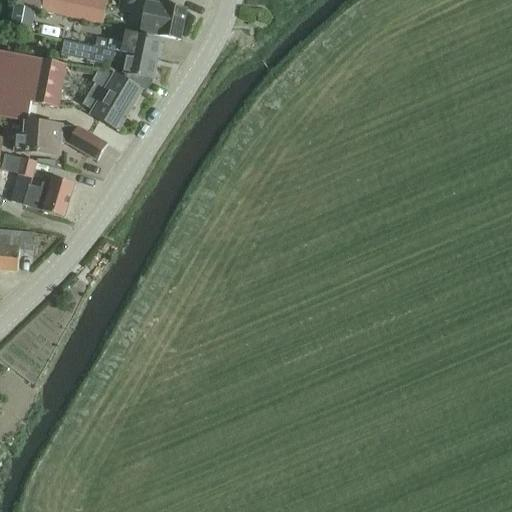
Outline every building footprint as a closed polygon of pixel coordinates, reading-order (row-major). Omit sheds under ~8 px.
[(17,0),(14,7),(16,8),(34,11),(40,12),(40,13),(101,25),(106,0),(17,0)] [(146,3),(140,33),(178,41),(184,11),(146,3)] [(30,35),(31,25),(34,11),(16,8),(12,31),(30,35)] [(123,43),(109,41),(96,39),(95,48),(107,50),(107,52),(156,60),(160,41),(139,37),(139,36),(125,33),(123,43)] [(152,81),(156,60),(107,52),(107,50),(95,48),(63,42),(61,56),(96,63),(105,65),(106,62),(125,66),(124,74),(127,74),(123,80),(142,91),(145,93),(152,81)] [(56,110),(65,66),(0,54),(0,117),(24,122),(23,124),(25,124),(26,123),(29,105),(56,110)] [(122,80),(115,76),(91,116),(118,131),(142,91),(123,80),(122,80)] [(63,125),(26,123),(25,124),(23,124),(22,135),(14,134),(13,155),(61,158),(62,144),(68,145),(97,162),(107,145),(78,128),(63,127),(63,125)] [(23,162),(4,157),(0,172),(19,177),(11,203),(63,219),(74,184),(52,177),(49,187),(40,184),(39,189),(30,187),(33,179),(36,163),(24,161),(23,162)] [(33,252),(34,234),(0,230),(0,271),(16,273),(19,251),(33,252)]
